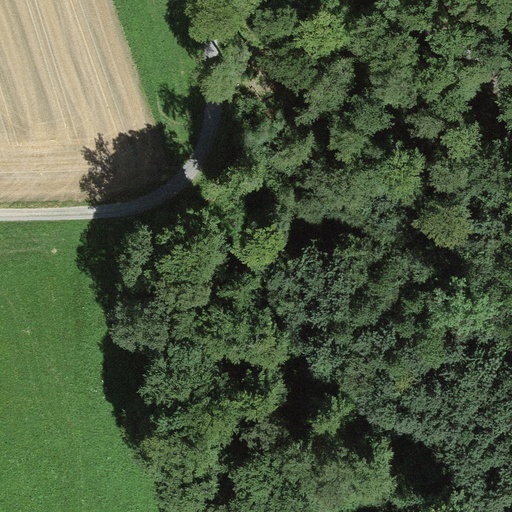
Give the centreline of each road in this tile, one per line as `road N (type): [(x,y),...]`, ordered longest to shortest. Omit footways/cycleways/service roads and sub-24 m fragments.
road 1 (track): [(0,215),(124,213),(180,181),(214,129),(204,0)]
road 2 (track): [(391,0),(511,99)]
